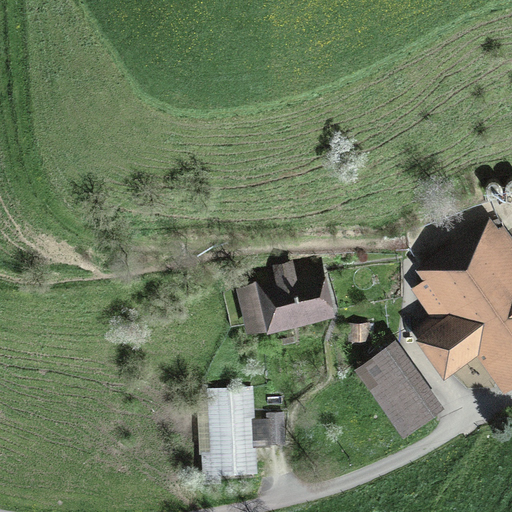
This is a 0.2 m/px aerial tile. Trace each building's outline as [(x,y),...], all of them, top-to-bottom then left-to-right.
[(494,245),(486,233),(436,268),(444,279),(425,292),(424,303),(434,317),(418,328),(446,368),(486,339),(511,372),(511,371),(511,235),(511,234),(494,245)] [(225,301),(231,325),(271,320),(325,307),(314,259),(261,273),(263,284),(225,301)] [(434,404),(392,345),(361,367),(403,426),(434,404)] [(253,465),(250,391),(212,392),(213,450),(204,450),(205,479),(216,478),(215,467),(253,465)] [(283,410),(267,411),(269,442),(284,442),(283,410)]
